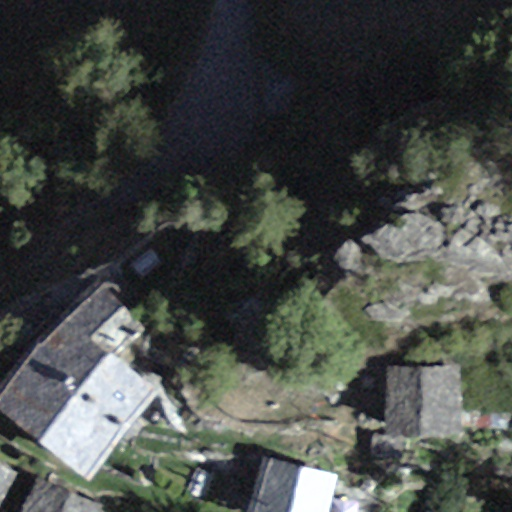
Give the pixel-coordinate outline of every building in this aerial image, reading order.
[(98,291),(8,394),(90,464),(153,392),(106,351),(132,320),(98,291)] [(451,370),(392,370),(393,425),(452,425),(451,370)] [(318,511),(326,474),(261,460),(250,511),(318,511)] [(0,495),(11,475),(0,469),(0,495)] [(91,511),(94,505),(38,485),(28,511),(91,511)]
